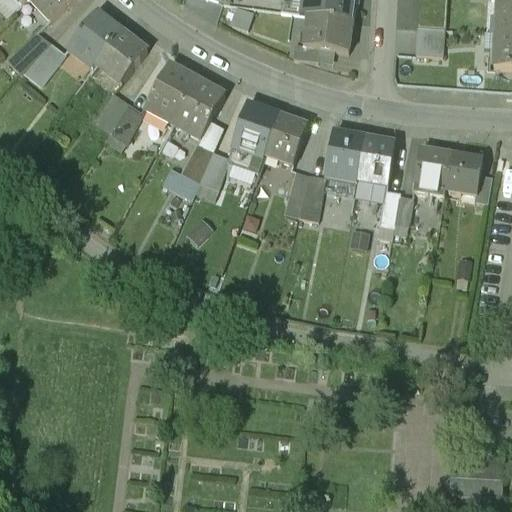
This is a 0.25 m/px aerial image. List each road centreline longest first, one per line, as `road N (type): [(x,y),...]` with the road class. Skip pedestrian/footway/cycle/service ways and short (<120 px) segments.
road 1 (residential): [(128,0),(216,57),(298,94),(377,112)]
road 2 (residential): [(377,112),(511,126)]
